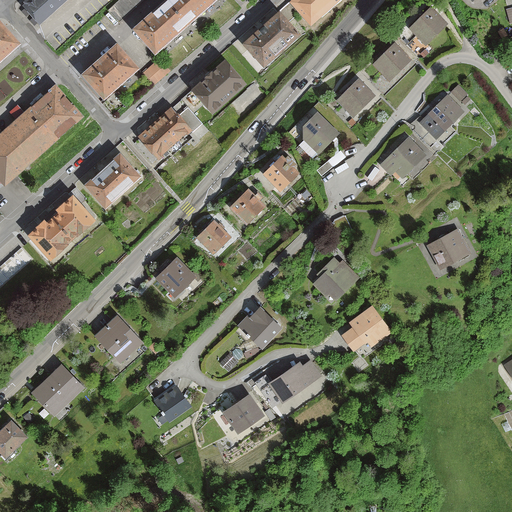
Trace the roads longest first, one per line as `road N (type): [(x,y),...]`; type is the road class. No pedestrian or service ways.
road 1 (residential): [(370,0),(186,208),(0,391)]
road 2 (residential): [(511,99),(471,58),(444,62),(350,171),(334,206),(182,363)]
road 3 (residential): [(269,0),(116,134)]
road 4 (residential): [(0,5),(116,134)]
road 5 (residential): [(116,134),(0,236)]
